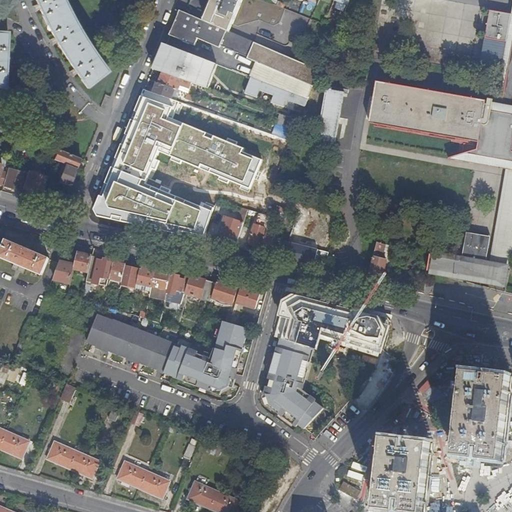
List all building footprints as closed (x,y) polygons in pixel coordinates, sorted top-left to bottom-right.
[(87,86),(107,71),(101,63),(94,54),(87,44),(79,30),(75,24),(71,15),(66,6),(63,0),(36,0),(41,11),(47,24),(55,39),(66,57),(75,70),(87,86)] [(266,1),(263,0),(214,0),(206,21),(240,36),(293,59),(310,18),(266,1)] [(206,21),(180,10),(169,36),(194,46),(198,39),(219,48),(220,46),(248,57),(248,58),(256,62),(314,87),(321,71),(293,59),(240,36),(206,21)] [(511,24),(510,24),(511,19),(511,16),(507,15),(507,13),(495,11),(495,13),(490,12),(490,15),(489,15),(486,34),(487,34),(486,37),(491,38),(490,39),(502,41),(503,40),(507,40),(508,37),(508,38),(509,32),(511,32),(511,48),(503,99),(497,98),(494,97),(493,100),(489,99),(488,101),(488,105),(486,104),(486,101),(377,82),(370,123),(453,137),(452,141),(460,143),(465,144),(463,154),(458,155),(449,158),(449,160),(468,154),(483,157),(487,155),(510,159),(510,161),(511,161),(511,24)] [(511,48),(511,32),(509,32),(497,98),(503,99),(511,48)] [(164,44),(153,69),(164,73),(175,77),(175,67),(181,69),(183,66),(212,77),(217,65),(164,44)] [(314,87),(256,62),(250,77),(251,78),(309,100),(314,87)] [(175,67),(175,77),(188,82),(192,83),(203,87),(205,82),(210,83),(212,77),(183,66),(181,69),(175,67)] [(176,89),(178,90),(180,85),(190,89),(192,83),(188,82),(175,77),(164,73),(160,83),(176,89)] [(309,100),(251,78),(245,94),(257,99),(260,92),(274,97),(271,104),(283,109),(286,102),(305,108),(309,100)] [(154,93),(159,95),(172,99),(176,89),(160,83),(155,81),(155,84),(157,85),(154,93)] [(346,91),(327,88),(319,139),(338,142),(346,91)] [(76,168),(80,158),(58,150),(54,160),(65,164),(76,168)] [(69,186),(76,168),(65,164),(59,182),(69,186)] [(110,166),(97,215),(123,222),(128,206),(121,205),(130,171),(110,166)] [(3,185),(20,190),(25,172),(8,167),(7,173),(3,185)] [(23,188),(42,194),(47,178),(47,177),(28,171),(23,188)] [(149,180),(147,209),(165,210),(167,181),(149,180)] [(267,231),(271,217),(261,214),(257,225),(256,225),(249,243),(262,247),(267,231)] [(218,236),(238,243),(244,223),(224,217),(218,236)] [(269,232),(267,231),(262,247),(260,253),(278,257),(281,246),(271,244),(274,236),(269,234),(269,232)] [(491,237),(466,232),(462,256),(486,261),(491,237)] [(26,268),(42,275),(49,259),(6,241),(0,255),(0,256),(16,264),(14,269),(24,273),(26,268)] [(377,242),(369,274),(380,276),(382,267),(385,268),(388,256),(383,255),(386,244),(377,242)] [(75,245),(68,243),(66,251),(74,252),(75,245)] [(308,264),(329,266),(331,248),(311,245),(308,264)] [(78,253),(78,254),(75,265),(74,270),(89,274),(93,256),(78,253)] [(108,287),(113,261),(105,259),(104,261),(98,260),(93,283),(108,287)] [(55,280),(71,284),(74,270),(75,265),(62,262),(55,280)] [(127,265),(115,262),(111,279),(123,282),(127,267),(127,265)] [(127,267),(123,282),(122,286),(137,289),(138,283),(141,270),(127,267)] [(156,271),(141,267),(141,270),(138,283),(153,287),(156,271)] [(172,274),(156,271),(153,287),(168,290),(172,274)] [(191,279),(172,274),(168,290),(166,300),(182,304),(186,294),(191,279)] [(191,276),(191,279),(186,294),(212,302),(214,297),(218,284),(191,276)] [(219,280),(218,284),(214,297),(235,303),(240,287),(219,280)] [(86,285),(83,299),(90,301),(93,287),(86,285)] [(261,293),(242,288),(237,303),(256,309),(261,293)] [(338,316),(326,315),(326,310),(313,309),(312,332),(337,333),(338,316)] [(361,339),(363,332),(369,334),(373,323),(346,314),(340,333),(361,339)] [(233,388),(248,333),(223,327),(217,350),(215,350),(212,358),(199,353),(200,352),(184,346),(183,349),(177,346),(178,344),(114,320),(114,321),(99,315),(88,343),(222,393),(233,388)] [(261,318),(261,317),(254,315),(250,329),(257,331),(261,318)] [(12,363),(17,365),(36,319),(31,317),(12,363)] [(313,349),(283,339),(267,395),(270,406),(298,426),(298,425),(304,430),(324,409),(300,391),(313,349)] [(0,374),(0,375),(9,379),(14,367),(4,363),(0,374)] [(454,458),(472,460),(473,452),(478,399),(480,376),(463,374),(456,435),(454,458)] [(510,379),(480,376),(478,399),(473,452),(472,460),(484,461),(501,463),(506,414),(508,400),(510,379)] [(48,393),(58,397),(62,385),(53,381),(48,393)] [(65,399),(72,403),(77,390),(70,387),(65,399)] [(109,419),(116,422),(122,408),(115,405),(109,419)] [(131,424),(139,428),(144,415),(136,411),(131,424)] [(0,448),(22,459),(30,442),(0,428),(0,448)] [(183,457),(190,460),(196,447),(195,446),(197,441),(191,438),(183,457)] [(381,510),(397,511),(423,511),(431,444),(383,439),(375,510),(381,510)] [(216,455),(220,444),(213,441),(208,454),(215,456),(216,455)] [(48,459),(93,479),(100,462),(55,442),(48,459)] [(225,446),(220,444),(216,455),(220,457),(225,446)] [(118,480),(163,499),(170,482),(126,462),(118,480)] [(340,491),(357,499),(361,490),(344,482),(340,491)] [(188,500),(216,511),(236,511),(241,502),(196,483),(188,500)]
